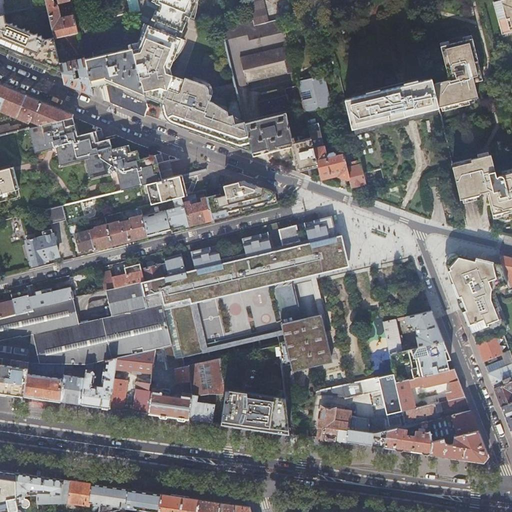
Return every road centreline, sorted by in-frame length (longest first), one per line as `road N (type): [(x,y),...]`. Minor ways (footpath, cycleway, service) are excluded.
road 1 (residential): [(0,70),(415,226)]
road 2 (residential): [(415,226),(510,497)]
road 3 (primary): [(160,454),(0,431)]
road 4 (primary): [(377,487),(254,457)]
